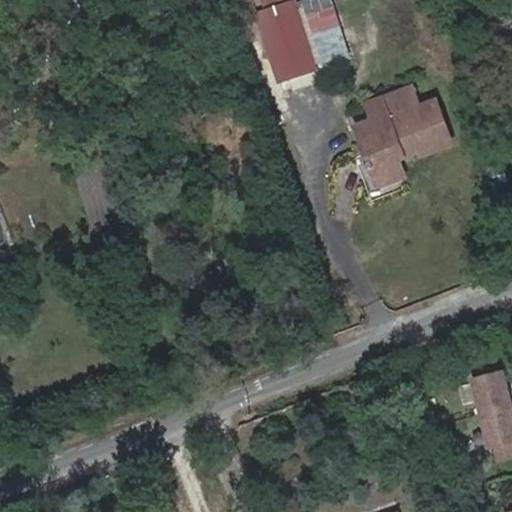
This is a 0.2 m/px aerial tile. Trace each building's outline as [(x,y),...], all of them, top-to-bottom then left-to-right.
[(255,0),(281,83),(354,61),(335,0),(255,0)] [(414,91),(370,107),(376,123),(391,117),(393,122),(422,111),(414,91)] [(393,122),(391,117),(376,123),(359,130),(368,155),(377,182),(380,189),(408,179),(400,160),(412,157),(409,151),(419,148),(421,153),(423,159),(453,148),(438,106),(422,111),(393,122)] [(409,151),(412,157),(421,153),(419,148),(409,151)] [(368,155),(356,160),(366,187),(377,182),(368,155)] [(492,352),(468,358),(472,375),(496,369),(492,352)] [(472,375),(469,376),(486,443),(489,442),(511,436),(511,421),(499,369),(496,369),(472,375)] [(511,436),(489,442),(493,459),(511,454),(511,436)] [(511,490),(502,493),(506,510),(511,508),(511,490)]
